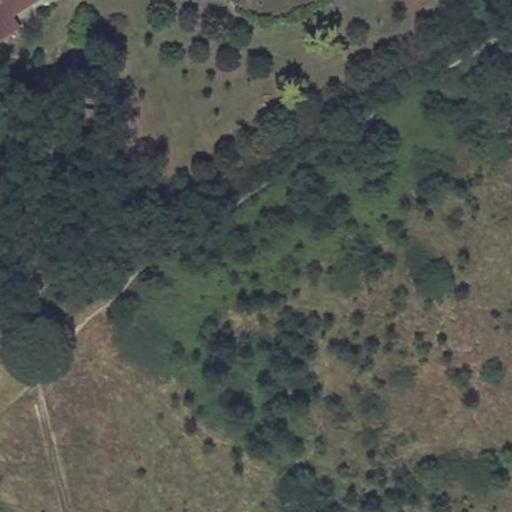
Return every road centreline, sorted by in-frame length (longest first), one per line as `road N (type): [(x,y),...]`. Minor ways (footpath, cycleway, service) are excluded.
road 1 (track): [(511,28),(190,231),(96,307),(0,418)]
road 2 (track): [(41,372),(46,448),(62,511)]
